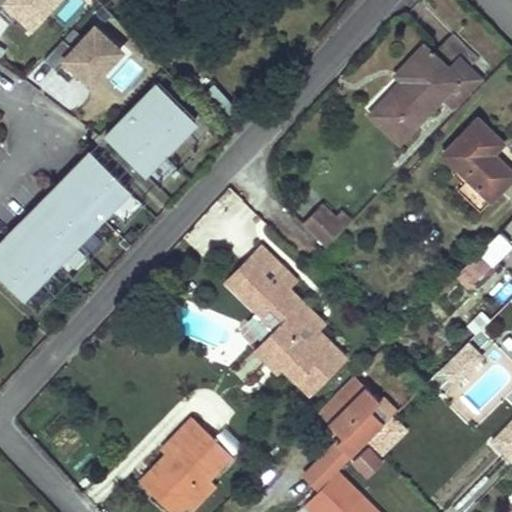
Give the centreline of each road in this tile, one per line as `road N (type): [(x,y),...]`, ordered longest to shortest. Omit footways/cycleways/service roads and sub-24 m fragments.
road 1 (residential): [(408,0),(0,406)]
road 2 (residential): [(0,420),(85,511)]
